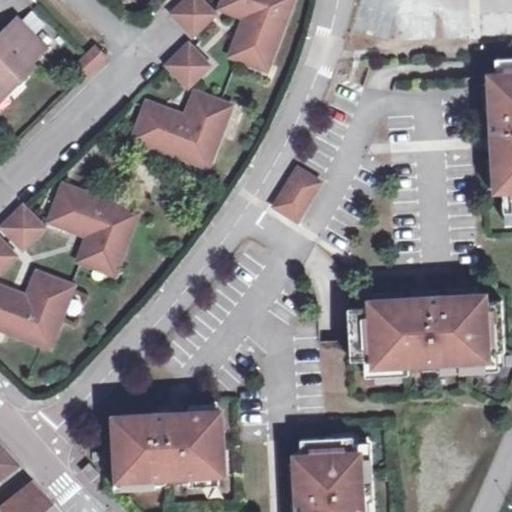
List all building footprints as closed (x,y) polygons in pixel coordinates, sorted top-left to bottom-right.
[(194,0),(180,0),(167,14),(188,35),(209,14),(194,0)] [(260,65),(281,0),(218,0),(216,7),(240,16),(226,54),(260,65)] [(0,89),(5,84),(12,91),(38,65),(35,62),(50,48),(19,18),(0,38),(0,89)] [(204,65),(183,44),(162,65),(183,86),(204,65)] [(103,57),(93,47),(74,64),(85,75),(103,57)] [(511,53),(492,54),(493,72),(488,72),(488,78),(491,108),(491,114),(488,114),(488,120),(489,131),(492,131),(493,145),(493,154),(496,183),(500,185),(502,209),(503,208),(511,207),(511,53)] [(488,78),(480,79),(482,109),(491,108),(488,78)] [(0,89),(0,103),(12,91),(5,84),(0,89)] [(143,106),(131,140),(204,165),(225,105),(190,93),(182,119),(143,106)] [(489,131),(488,120),(483,121),(484,145),(493,145),(492,131),(489,131)] [(496,183),(493,154),(485,154),(487,184),(496,183)] [(319,180),(296,166),(272,205),(295,219),(319,180)] [(135,216),(62,191),(50,225),(89,239),(80,264),(114,276),(135,216)] [(41,227),(20,206),(0,225),(0,229),(19,249),(41,227)] [(511,207),(503,208),(504,220),(511,219),(511,207)] [(0,268),(13,255),(0,242),(0,268)] [(0,331),(50,350),(72,291),(38,278),(29,304),(0,293),(0,331)] [(448,294),(478,292),(477,283),(447,285),(448,294)] [(402,297),(402,288),(372,290),(373,299),(402,297)] [(488,350),(505,348),(506,348),(502,296),(484,297),(484,291),(478,292),(448,294),(443,295),(442,291),(436,292),(426,293),(426,289),(411,290),(411,296),(402,297),(373,299),(371,299),(371,304),(348,306),(351,358),(366,358),(375,357),(376,362),(409,360),(423,359),(488,355),(488,350)] [(488,355),(423,359),(423,367),(442,366),(442,371),(502,365),(501,361),(506,361),(505,348),(488,350),(488,355)] [(375,357),(366,358),(366,375),(410,372),(409,360),(376,362),(375,357)] [(218,402),(191,404),(191,413),(218,411),(218,402)] [(120,468),(121,478),(167,474),(181,474),(220,472),(226,472),(221,411),(218,411),(191,413),(185,413),(184,407),(170,408),(170,411),(160,412),(154,413),(154,415),(116,418),(120,468)] [(331,435),(302,437),(303,455),(298,455),(299,461),(300,491),(301,496),(297,496),(298,503),(297,511),(364,511),(360,451),(356,451),(355,435),(355,434),(331,435)] [(360,451),(364,511),(371,511),(371,499),(376,499),(372,439),(367,439),(367,434),(355,435),(356,451),(360,451)] [(0,481),(16,470),(0,452),(0,481)] [(300,491),(299,461),(290,462),(291,492),(300,491)] [(121,478),(120,468),(115,468),(117,491),(168,487),(167,474),(121,478)] [(220,472),(181,474),(182,482),(191,481),(192,486),(221,484),(220,472)] [(53,511),(31,486),(0,511),(53,511)]
